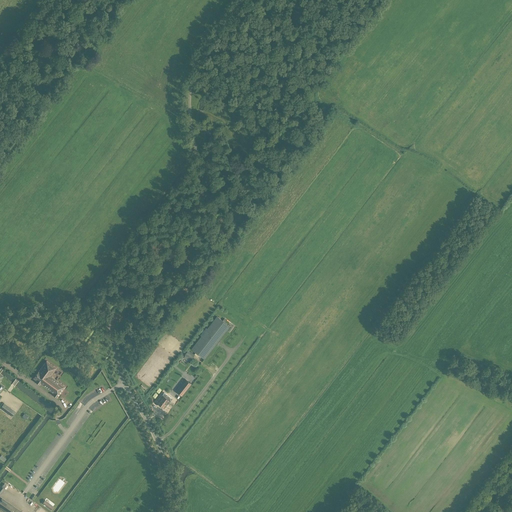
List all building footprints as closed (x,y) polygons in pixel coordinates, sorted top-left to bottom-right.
[(217,316),(207,329),(206,328),(201,335),(202,336),(191,349),(205,359),(231,326),(217,316)] [(185,355),(191,359),(195,354),(188,350),(185,355)] [(33,378),(58,397),(65,387),(51,376),(56,368),(46,361),(33,378)] [(191,384),(185,379),(176,391),(182,396),(191,384)] [(164,408),(171,398),(164,392),(157,402),(164,408)] [(15,412),(9,407),(5,412),(12,416),(15,412)] [(35,511),(36,511),(47,511),(48,511),(27,497),(26,499),(28,501),(28,502),(37,508),(35,511)] [(21,511),(2,499),(0,501),(0,508),(5,511),(21,511)] [(52,506),(44,500),(42,503),(50,509),(52,506)]
